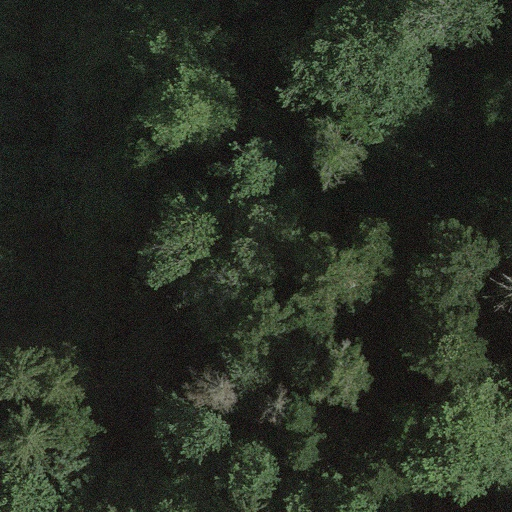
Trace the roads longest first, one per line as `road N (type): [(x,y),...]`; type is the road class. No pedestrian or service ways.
road 1 (track): [(63,324),(45,261),(33,149),(49,0)]
road 2 (track): [(294,511),(138,413),(63,324)]
